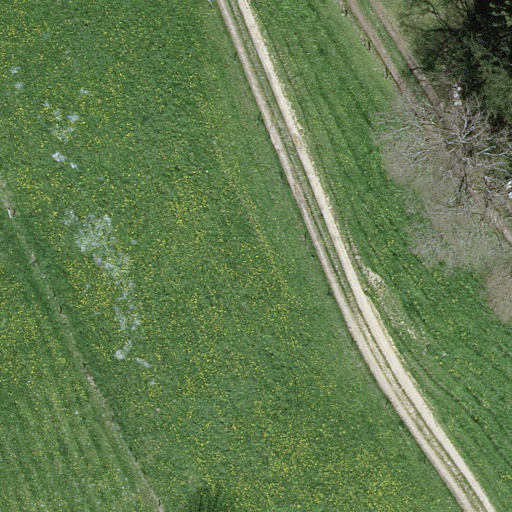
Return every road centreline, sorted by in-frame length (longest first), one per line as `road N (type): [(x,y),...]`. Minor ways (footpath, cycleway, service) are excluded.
road 1 (track): [(480,511),(368,339),(229,0)]
road 2 (track): [(370,0),(511,224)]
